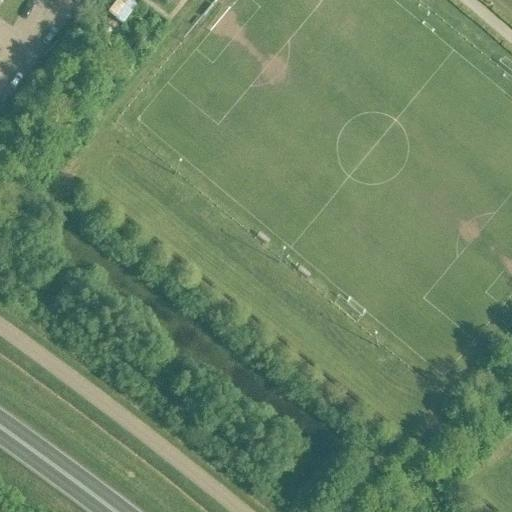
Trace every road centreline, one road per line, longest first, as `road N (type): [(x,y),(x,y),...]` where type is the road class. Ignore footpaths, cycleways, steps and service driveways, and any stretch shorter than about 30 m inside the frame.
road 1 (unclassified): [(0,328),(238,511)]
road 2 (trunk): [(109,511),(0,432)]
